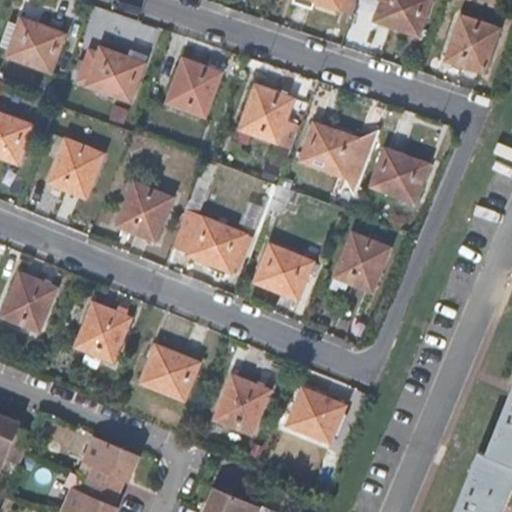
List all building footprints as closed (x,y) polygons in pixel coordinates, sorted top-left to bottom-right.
[(343,0),(341,6),(350,9),(353,0),(343,0)] [(381,0),(374,20),(420,35),(432,0),(381,0)] [(462,12),(447,57),(485,70),(500,25),(462,12)] [(21,16),(6,53),(52,68),(65,31),(21,16)] [(87,46),(76,76),(131,97),(144,60),(99,43),(97,49),(87,46)] [(183,56),(166,99),(205,113),(221,70),(183,56)] [(256,84),(240,127),(280,141),(296,98),(256,84)] [(0,154),(18,161),(32,124),(0,110),(0,154)] [(343,167),(355,194),(380,127),(358,131),(315,116),(301,152),(343,167)] [(62,143),(46,187),(84,201),(100,157),(62,143)] [(385,146),(370,181),(414,198),(428,163),(385,146)] [(133,178),(117,223),(155,238),(172,193),(133,178)] [(278,184),(269,207),(282,211),(291,189),(278,184)] [(185,208),(173,243),(186,248),(185,251),(231,269),(235,258),(240,260),(249,234),(185,208)] [(388,247),(351,232),(334,274),(370,289),(388,247)] [(311,258),(268,241),(254,278),(296,295),(311,258)] [(18,273),(1,316),(41,332),(57,289),(18,273)] [(92,303),(76,346),(114,360),(131,319),(92,303)] [(156,343),(141,381),(186,399),(201,360),(156,343)] [(233,372),(216,416),(255,432),(270,387),(233,372)] [(302,387),(287,424),(331,441),(347,404),(302,387)] [(511,387),(485,452),(511,462),(511,387)] [(0,411),(0,465),(2,466),(6,456),(19,462),(24,451),(32,430),(20,424),(22,420),(0,411)] [(91,464),(86,477),(119,490),(125,477),(130,480),(141,453),(93,432),(82,460),(91,464)] [(452,511),(501,511),(504,507),(511,486),(511,462),(485,452),(478,449),(452,511)] [(71,484),(61,508),(70,511),(115,511),(119,504),(115,502),(119,490),(86,477),(81,489),(71,484)] [(257,511),(261,504),(215,485),(203,511),(204,511),(257,511)]
